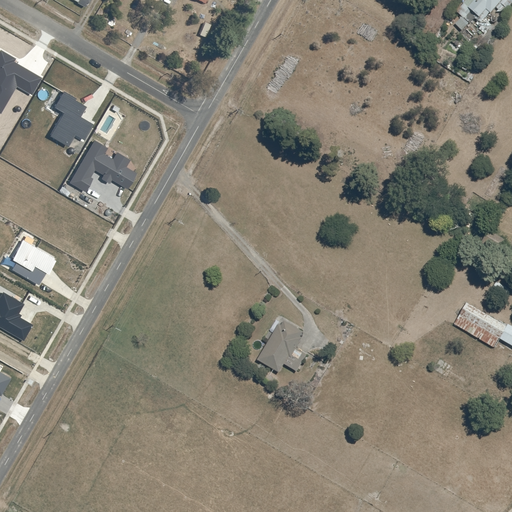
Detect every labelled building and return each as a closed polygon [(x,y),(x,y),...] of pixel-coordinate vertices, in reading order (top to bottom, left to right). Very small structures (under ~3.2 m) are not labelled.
[(141,0),(133,0),(127,13),(133,16),(141,0)] [(511,0),(467,0),(468,0),(456,13),(474,30),(490,14),(496,19),(508,7),(511,1),(511,0)] [(75,134),(84,139),(93,123),(80,116),(86,105),(75,99),(76,97),(64,90),(54,107),(63,112),(50,136),(68,146),(75,134)] [(113,158),(104,153),(108,147),(94,140),(71,182),(87,191),(94,178),(91,177),(94,170),(128,188),(136,173),(126,167),(130,159),(117,152),(113,158)] [(495,255),(507,240),(495,230),(483,245),(495,255)] [(55,257),(22,240),(12,258),(16,260),(11,269),(40,285),(46,272),(48,273),(56,260),(54,259),(55,257)] [(0,326),(24,340),(33,324),(20,317),(21,314),(19,313),(24,304),(2,292),(0,295),(0,326)] [(506,325),(467,303),(454,324),(495,348),(501,339),(511,345),(511,325),(507,323),(506,325)] [(304,332),(279,317),(274,326),(278,329),(259,359),(281,373),(286,365),(298,373),(309,356),(297,348),(303,337),(301,336),(304,332)]
